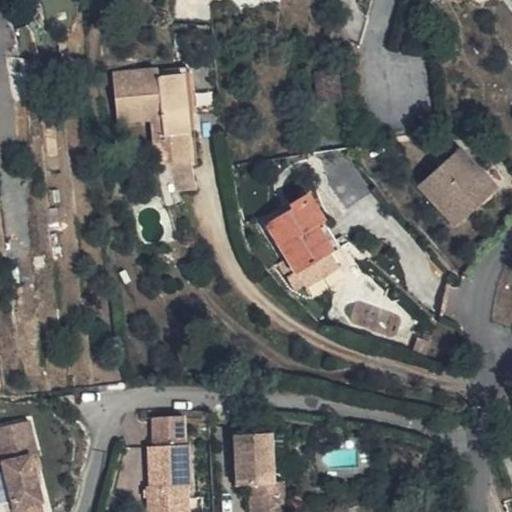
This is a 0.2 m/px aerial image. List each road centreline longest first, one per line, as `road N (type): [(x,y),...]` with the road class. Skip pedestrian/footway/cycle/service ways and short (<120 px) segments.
road 1 (unknown): [(492,393),(350,350),(280,299),(239,252),(220,172)]
road 2 (residential): [(511,244),(486,277),(480,319),(492,393),(474,511)]
